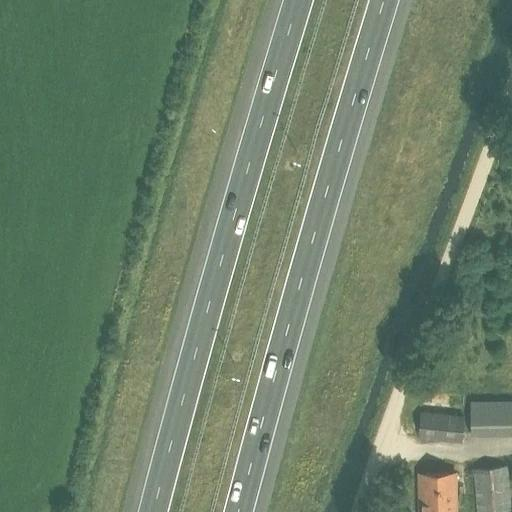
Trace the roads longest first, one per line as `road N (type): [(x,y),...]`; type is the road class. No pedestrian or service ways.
road 1 (motorway): [(284,0),(144,511)]
road 2 (motorway): [(243,511),(383,0)]
road 3 (track): [(361,511),(511,104)]
